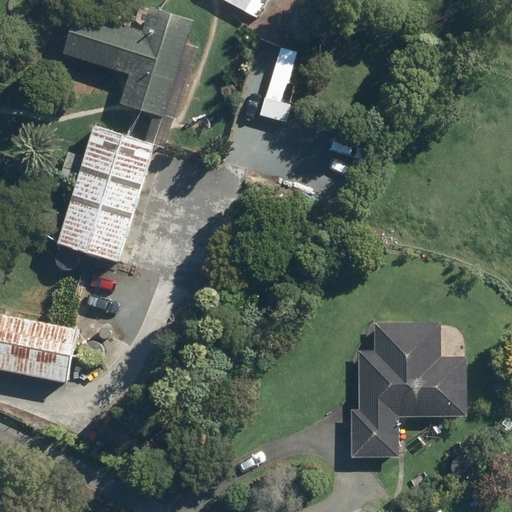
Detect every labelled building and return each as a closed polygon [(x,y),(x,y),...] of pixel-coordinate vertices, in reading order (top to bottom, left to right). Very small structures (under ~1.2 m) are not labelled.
[(137,76),(128,104),(171,118),(203,23),(160,9),(152,32),(88,11),(73,54),(137,76)] [(302,75),(269,67),(262,96),(294,105),(302,75)] [(65,244),(126,264),(165,146),(104,126),(65,244)] [(339,317),(321,302),(286,346),(304,361),(339,317)] [(5,313),(0,340),(0,367),(76,382),(87,329),(5,313)] [(361,358),(362,460),(406,459),(406,419),(472,418),(471,357),(447,357),(446,321),(378,322),(379,358),(361,358)] [(511,478),(511,443),(492,467),(509,482),(511,478)]
